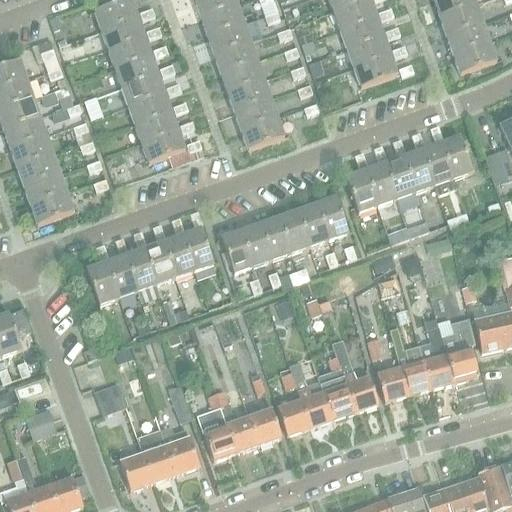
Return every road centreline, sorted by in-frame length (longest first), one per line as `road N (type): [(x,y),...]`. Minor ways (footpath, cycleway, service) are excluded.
road 1 (residential): [(21,263),(511,83)]
road 2 (residential): [(511,422),(358,464),(234,511)]
road 3 (residential): [(108,511),(21,263)]
